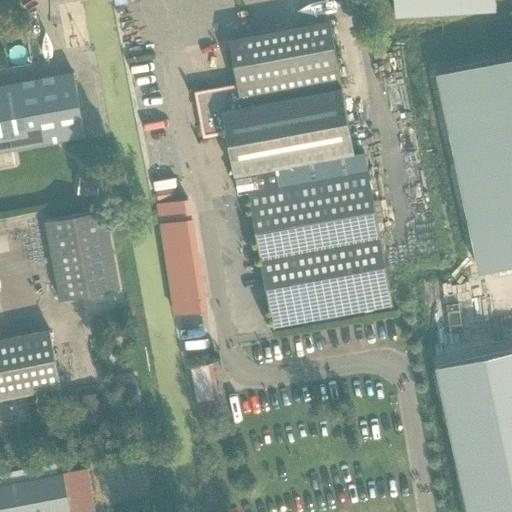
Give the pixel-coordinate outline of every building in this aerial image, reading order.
[(329,20),(229,38),(237,85),(197,93),(205,135),(226,131),(234,175),(354,153),(329,20)] [(511,265),(511,55),(436,72),(479,273),(511,265)] [(0,86),(0,165),(13,163),(11,149),(85,135),(73,73),(0,86)] [(273,324),(392,302),(367,170),(248,192),(273,324)] [(77,195),(97,197),(99,181),(79,178),(77,195)] [(45,221),(60,300),(119,289),(104,210),(45,221)] [(193,222),(160,227),(175,322),(209,316),(193,222)] [(0,399),(60,388),(49,329),(0,338),(0,399)] [(185,330),(186,349),(207,348),(206,330),(185,330)] [(511,511),(511,350),(441,366),(471,511),(511,511)] [(198,406),(219,402),(213,366),(192,370),(198,406)] [(96,394),(82,396),(88,424),(101,421),(96,394)] [(0,485),(0,511),(69,511),(63,474),(0,485)]
